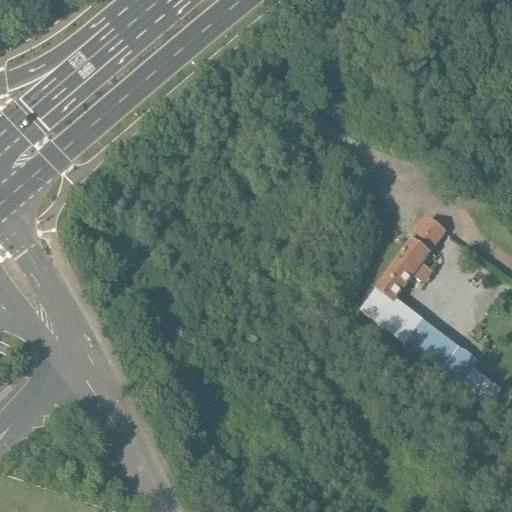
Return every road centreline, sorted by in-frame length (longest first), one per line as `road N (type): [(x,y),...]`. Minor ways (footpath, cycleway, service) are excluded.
road 1 (primary): [(0,204),(246,0)]
road 2 (primary): [(95,54),(0,138)]
